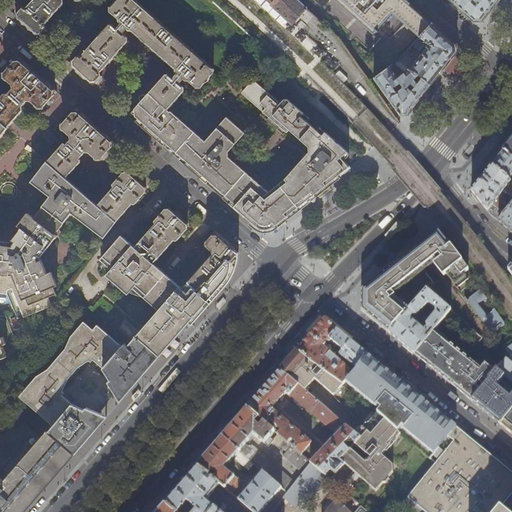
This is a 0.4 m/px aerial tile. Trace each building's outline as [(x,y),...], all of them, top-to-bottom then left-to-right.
[(15,15),(39,36),(45,27),(45,25),(44,24),(63,3),(62,0),(75,0),(76,0),(80,1),(81,0),(32,0),(26,8),(25,7),(22,7),(21,6),(19,6),(15,10),(15,12),(17,13),(16,14),(15,15)] [(137,123),(147,131),(167,109),(184,91),(183,87),(181,85),(185,81),(188,81),(196,88),(200,88),(213,73),(213,69),(135,0),(116,0),(110,8),(110,12),(105,18),(110,23),(86,50),(83,48),(70,64),(93,84),(95,82),(96,83),(98,83),(101,79),(101,77),(100,76),(100,73),(100,72),(128,41),(128,37),(123,33),(127,29),(129,31),(132,31),(174,69),(175,72),(177,74),(173,78),(168,74),(165,74),(132,112),(138,117),(135,121),(137,123)] [(265,0),(292,24),(306,8),(297,0),(265,0)] [(432,22),(406,0),(340,0),(375,31),(392,12),(419,36),(432,22)] [(451,0),(474,20),(482,19),(497,0),(451,0)] [(428,45),(410,68),(430,85),(441,71),(443,69),(457,51),(456,50),(456,44),(432,22),(419,36),(428,45)] [(446,71),(460,54),(457,51),(443,69),(446,71)] [(403,54),(398,59),(406,65),(410,60),(403,54)] [(4,94),(0,98),(0,121),(8,128),(24,110),(23,106),(27,101),(30,101),(39,109),(43,108),(44,107),(45,108),(48,107),(51,103),(51,101),(50,100),(57,92),(17,57),(3,73),(4,77),(11,84),(12,89),(8,93),(4,94)] [(406,65),(398,59),(397,60),(394,63),(404,72),(397,78),(389,66),(374,78),(400,115),(406,115),(417,101),(430,85),(410,68),(406,65)] [(300,115),(302,113),(302,112),(288,99),(287,98),(286,98),(284,98),(283,98),(282,99),(279,102),(253,79),(241,91),(262,109),(259,113),(282,133),(285,130),(286,131),(289,128),(291,131),(303,118),(300,115)] [(64,144),(48,162),(67,179),(81,161),(81,159),(80,159),(85,152),(89,152),(97,159),(101,159),(102,158),(103,159),(105,159),(109,155),(109,153),(107,152),(115,143),(107,136),(92,123),(75,108),(63,124),(63,129),(71,136),(71,139),(67,144),(66,144),(64,144)] [(268,190),(228,156),(228,150),(244,132),(226,116),(205,140),(170,110),(169,111),(167,109),(147,131),(157,140),(175,156),(193,172),(204,182),(216,192),(219,189),(229,197),(236,203),(234,205),(246,215),(257,225),(258,226),(262,227),(265,228),(267,228),(269,227),(271,227),(273,226),(283,217),(306,199),(313,193),(301,183),(311,172),(299,162),(295,166),(294,165),(268,190)] [(321,134),(303,118),(291,131),(300,139),(306,133),(316,141),(321,134)] [(0,273),(12,275),(22,299),(26,298),(29,305),(48,297),(56,294),(53,287),(57,285),(51,271),(47,273),(40,257),(57,236),(55,234),(71,213),(104,238),(116,221),(98,205),(67,179),(48,162),(46,161),(30,182),(49,196),(33,217),(27,213),(17,225),(21,228),(11,242),(0,240),(0,137),(8,128),(0,121),(0,273)] [(347,165),(343,159),(349,153),(324,131),(321,134),(316,141),(306,133),(300,139),(309,146),(308,150),(294,165),(295,166),(299,162),(311,172),(325,184),(332,178),(347,165)] [(511,139),(503,151),(511,159),(511,139)] [(511,159),(503,151),(497,159),(491,166),(508,180),(511,175),(511,159)] [(135,204),(146,192),(146,188),(151,181),(133,165),(128,172),(123,172),(113,184),(113,186),(114,187),(98,205),(116,221),(133,203),(133,204),(135,204)] [(511,183),(508,180),(491,166),(485,174),(481,179),(471,191),(487,211),(503,192),(506,194),(489,214),(498,222),(511,205),(511,183)] [(325,184),(311,172),(301,183),(313,193),(325,184)] [(511,205),(498,222),(511,233),(511,205)] [(176,241),(187,228),(187,224),(181,219),(182,217),(181,215),(178,212),(175,212),(175,213),(169,208),(165,209),(154,221),(154,222),(155,223),(139,241),(141,243),(155,255),(158,258),(174,239),(176,241)] [(212,254),(187,282),(182,287),(151,260),(155,255),(141,243),(136,249),(121,236),(101,260),(102,262),(104,265),(105,268),(109,274),(112,277),(118,283),(124,288),(127,290),(131,293),(139,296),(141,296),(143,296),(159,310),(136,337),(159,357),(168,347),(189,322),(192,324),(202,313),(223,289),(226,285),(229,281),(231,278),(234,274),(236,267),(237,261),(237,251),(234,249),(227,242),(215,231),(206,242),(206,246),(212,251),(212,254)] [(392,300),(424,272),(436,263),(438,266),(440,268),(448,278),(451,281),(459,292),(471,283),(466,278),(471,274),(440,234),(435,238),(414,254),(399,265),(379,280),(362,293),(362,311),(374,320),(389,332),(407,312),(392,300)] [(426,274),(438,266),(436,263),(424,272),(426,274)] [(448,278),(440,268),(438,270),(446,280),(448,278)] [(392,300),(407,312),(426,290),(427,290),(435,285),(426,274),(424,272),(392,300)] [(51,306),(48,297),(29,305),(26,298),(22,299),(12,275),(0,273),(0,293),(7,294),(16,317),(22,315),(23,318),(51,306)] [(427,290),(426,290),(407,312),(389,332),(388,333),(389,333),(401,343),(414,354),(422,344),(434,329),(450,310),(427,290)] [(489,302),(483,293),(469,303),(492,337),(506,326),(496,312),(489,318),(481,308),(489,302)] [(224,297),(217,304),(219,310),(226,302),(224,297)] [(343,384),(368,354),(343,335),(324,319),(310,335),(297,351),(343,384)] [(150,368),(159,357),(136,337),(127,347),(124,344),(121,347),(96,326),(92,331),(83,323),(70,337),(65,349),(47,370),(36,377),(19,397),(53,426),(48,431),(60,442),(74,454),(75,455),(99,427),(108,417),(87,408),(82,412),(61,396),(63,394),(59,390),(86,359),(90,363),(93,360),(112,378),(108,383),(120,402),(121,401),(123,400),(150,368)] [(472,401),(496,369),(504,358),(488,343),(473,362),(446,341),(448,339),(434,329),(422,344),(414,354),(426,364),(458,389),(472,401)] [(343,384),(297,351),(288,361),(280,370),(305,391),(314,380),(332,397),(343,384)] [(394,376),(368,354),(343,384),(359,397),(376,411),(385,419),(410,389),(394,376)] [(485,412),(500,424),(511,409),(511,393),(510,397),(496,386),(505,375),(496,369),(472,401),(485,412)] [(263,389),(247,408),(273,430),(276,426),(281,430),(277,434),(291,445),(301,454),(311,442),(272,408),(286,392),(333,432),(337,431),(339,428),(341,430),(313,464),(321,471),(326,475),(330,469),(336,474),(344,464),(341,461),(350,450),(344,445),(350,438),(356,443),(360,438),(355,434),(305,391),(280,370),(263,389)] [(419,397),(410,389),(385,419),(397,430),(401,425),(403,427),(403,428),(408,432),(430,406),(419,397)] [(429,458),(456,427),(443,417),(430,406),(408,432),(432,452),(428,456),(429,458)] [(273,430),(247,408),(232,425),(222,436),(239,451),(241,453),(253,464),(262,471),(281,488),(287,493),(294,483),(252,445),(249,447),(245,444),(254,434),(270,448),(275,443),(268,437),(274,431),(273,430)] [(511,409),(500,424),(510,432),(511,434),(511,409)] [(395,462),(383,452),(399,432),(397,430),(385,419),(376,411),(367,422),(365,422),(362,426),(359,426),(356,429),(357,431),(355,434),(360,438),(356,443),(350,450),(341,461),(344,464),(377,491),(386,479),(389,479),(391,476),(391,473),(395,468),(395,462)] [(497,511),(500,509),(511,493),(511,473),(510,472),(482,449),(462,432),(456,427),(429,458),(435,463),(406,497),(423,511),(497,511)] [(46,487),(59,472),(64,467),(74,454),(60,442),(48,431),(47,430),(38,440),(32,434),(3,468),(5,470),(2,479),(0,477),(0,507),(5,511),(24,511),(26,511),(46,487)] [(239,451),(222,436),(207,454),(196,466),(219,484),(224,488),(230,482),(238,489),(242,483),(224,468),(239,451)] [(301,454),(291,445),(283,455),(303,472),(311,462),(307,459),(304,457),(301,454)] [(253,464),(241,453),(236,459),(248,470),(253,464)] [(313,464),(311,462),(303,472),(294,483),(287,493),(283,497),(294,506),(301,497),(306,501),(319,484),(314,480),(321,471),(313,464)] [(219,484),(196,466),(179,486),(164,503),(174,511),(190,511),(192,510),(187,506),(190,504),(197,510),(194,511),(221,511),(207,500),(219,484)] [(260,511),(281,488),(262,471),(238,499),(242,502),(253,511),(260,511)] [(326,511),(348,511),(336,501),(326,511)] [(174,511),(164,503),(156,511),(174,511)]
